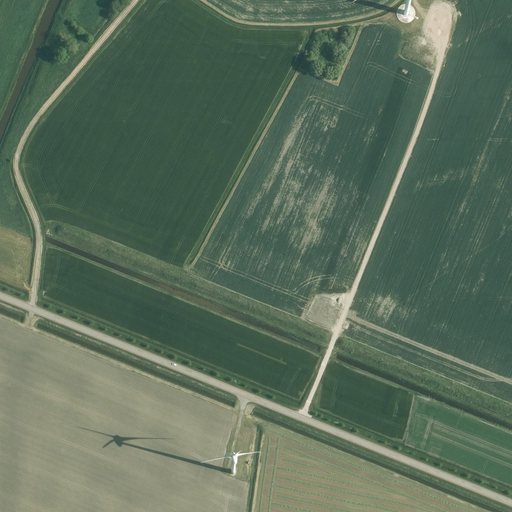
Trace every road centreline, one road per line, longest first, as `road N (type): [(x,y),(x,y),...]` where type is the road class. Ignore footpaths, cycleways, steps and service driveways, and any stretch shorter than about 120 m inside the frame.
road 1 (secondary): [(511,502),(0,296)]
road 2 (track): [(32,309),(39,237),(17,154),(37,116),(135,0)]
